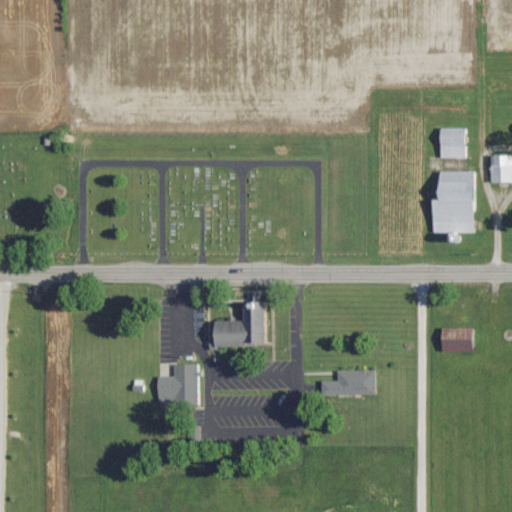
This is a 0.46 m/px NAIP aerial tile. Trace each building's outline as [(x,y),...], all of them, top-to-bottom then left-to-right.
[(444,128),(444,159),(472,158),(471,128),(444,128)] [(511,154),(492,155),(493,183),(511,182),(511,154)] [(481,234),(482,172),(445,171),(445,199),(439,199),(438,233),(481,234)] [(220,323),(220,339),(213,339),(213,347),(271,347),(270,302),(248,303),(248,323),(220,323)] [(175,365),(176,375),(161,375),(161,400),(177,399),(177,405),(199,404),(198,364),(175,365)] [(325,384),(326,397),(378,396),(377,372),(341,373),(341,383),(325,384)]
